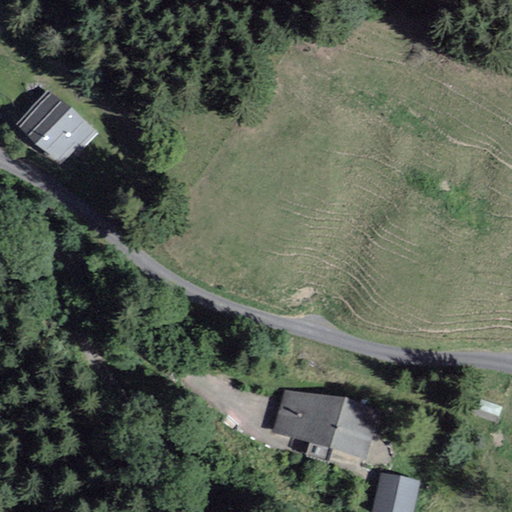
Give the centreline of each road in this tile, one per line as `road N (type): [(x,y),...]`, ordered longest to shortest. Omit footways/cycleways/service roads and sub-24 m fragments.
road 1 (unclassified): [(511,362),(365,348),(222,305),(162,275),(65,196),(0,159)]
road 2 (track): [(256,404),(161,360),(127,335),(80,267),(43,253)]
